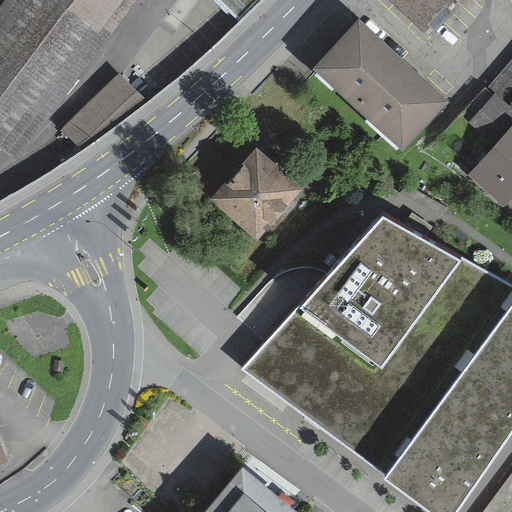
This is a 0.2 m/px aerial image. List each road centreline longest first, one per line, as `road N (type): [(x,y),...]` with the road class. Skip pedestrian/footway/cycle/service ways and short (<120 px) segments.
road 1 (primary): [(299,0),(138,147),(58,204)]
road 2 (residential): [(114,354),(153,365),(363,511)]
road 3 (residential): [(1,511),(69,466),(94,428),(114,354)]
road 4 (residential): [(114,354),(104,297),(58,204)]
